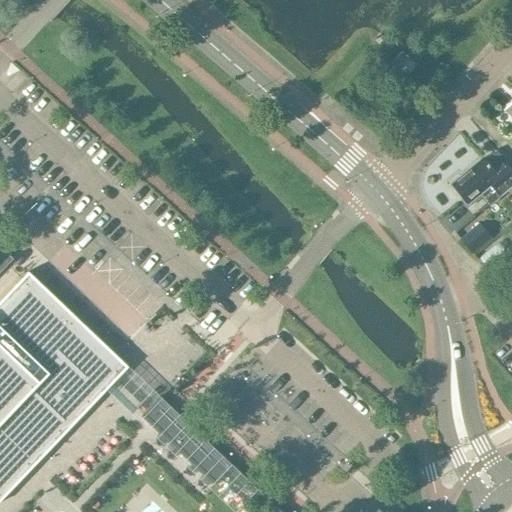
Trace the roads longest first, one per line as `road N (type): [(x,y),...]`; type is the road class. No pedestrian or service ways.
road 1 (tertiary): [(374,187),(160,0)]
road 2 (residential): [(374,187),(511,43)]
road 3 (tertiary): [(438,296),(415,244),(374,187)]
road 4 (tertiary): [(455,398),(451,440),(486,511)]
